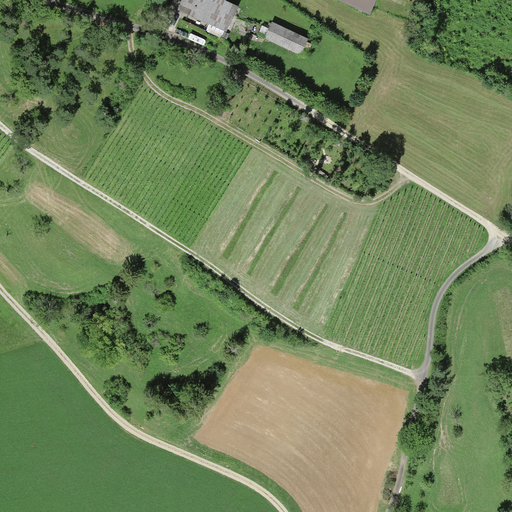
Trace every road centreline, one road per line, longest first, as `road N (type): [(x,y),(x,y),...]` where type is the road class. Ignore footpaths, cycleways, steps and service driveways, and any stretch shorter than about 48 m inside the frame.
road 1 (track): [(422,377),(310,336),(0,127)]
road 2 (track): [(0,288),(112,416),(269,496),(283,511)]
road 3 (track): [(129,26),(141,79),(344,195),(369,201),(407,176)]
road 4 (track): [(498,242),(457,272),(436,306),(388,511)]
road 5 (track): [(38,0),(163,34),(310,112)]
road 6 (track): [(511,244),(310,112)]
